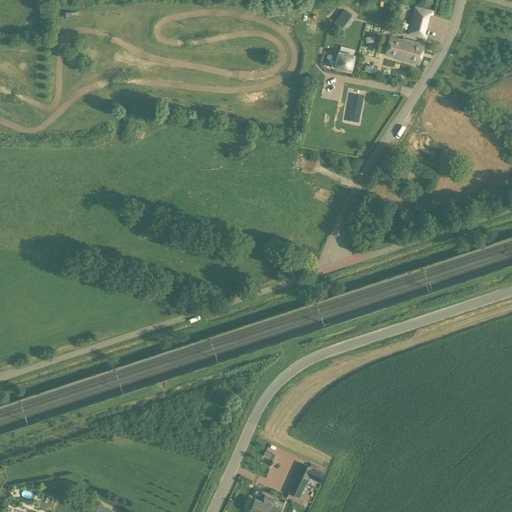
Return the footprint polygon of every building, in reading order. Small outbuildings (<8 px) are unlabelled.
[(424,39),(429,22),(430,15),(433,16),(434,11),(414,5),(411,17),(406,35),(424,39)] [(343,10),(333,23),(344,31),(354,18),(343,10)] [(418,64),(424,44),(402,38),(402,40),(389,36),(385,54),(398,57),(397,59),(418,64)] [(338,53),(335,66),(349,69),(352,56),(338,53)] [(377,68),(373,67),(373,65),(370,64),(370,66),(365,65),(364,71),(375,74),(377,68)] [(309,467),(301,463),(297,473),(308,478),(319,483),(325,470),(311,463),(309,467)] [(288,492),(299,497),(303,487),(292,482),(288,492)] [(270,511),(279,511),(284,503),(264,495),(261,501),(255,499),(250,511),(251,511),(267,511),(268,511),(270,511)] [(117,511),(100,503),(95,511),(117,511)]
